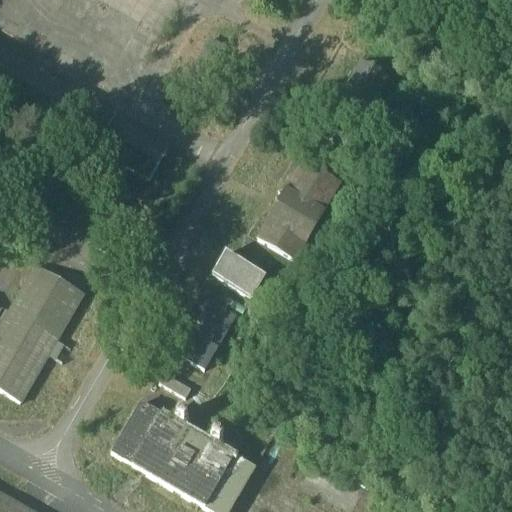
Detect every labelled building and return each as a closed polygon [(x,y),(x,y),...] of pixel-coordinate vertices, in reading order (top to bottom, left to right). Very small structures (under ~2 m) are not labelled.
[(225,52),(209,43),(188,79),(204,89),(225,52)] [(115,120),(0,52),(0,98),(95,153),(115,120)] [(359,66),(342,96),(368,111),(386,81),(359,66)] [(168,150),(115,120),(95,153),(148,184),(168,150)] [(338,186),(302,165),(286,194),(284,193),(266,223),(268,224),(257,244),(293,265),(304,246),(306,247),(324,216),(322,215),(338,186)] [(67,180),(31,242),(47,252),(84,190),(67,180)] [(112,206),(89,246),(107,256),(130,217),(112,206)] [(265,280),(225,257),(211,280),(251,303),(265,280)] [(35,271),(0,331),(0,395),(20,407),(82,298),(35,271)] [(201,301),(169,354),(203,374),(235,320),(201,301)] [(190,393),(163,377),(157,387),(184,403),(190,393)] [(204,511),(234,461),(140,406),(109,458),(202,511),(204,511)] [(234,461),(204,511),(230,511),(254,472),(234,461)]
